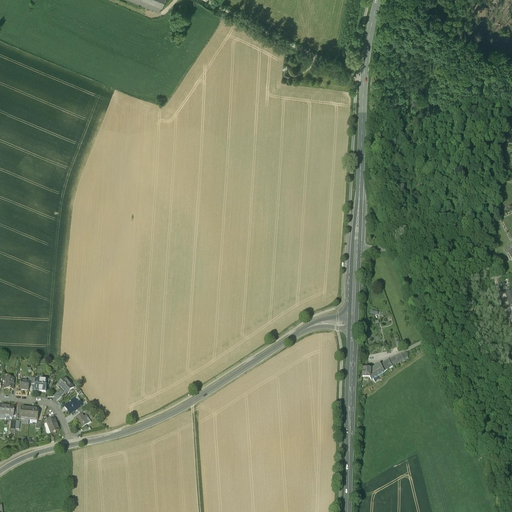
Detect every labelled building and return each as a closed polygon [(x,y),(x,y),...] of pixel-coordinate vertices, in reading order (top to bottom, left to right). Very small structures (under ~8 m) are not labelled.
[(162,6),(146,0),(127,0),(159,13),(162,6)] [(391,358),(380,364),(381,367),(372,373),(372,368),(366,368),(366,369),(370,369),(370,377),(371,379),(395,365),(391,358)] [(366,369),(363,369),(363,372),(362,372),(362,377),(370,377),(370,369),(366,369)] [(14,379),(5,378),(3,389),(9,390),(10,389),(13,390),(14,379)] [(74,388),(65,378),(57,386),(58,385),(62,390),(65,393),(64,394),(65,394),(67,392),(68,393),(74,388)] [(47,381),(35,380),(35,385),(34,391),(45,392),(47,381)] [(29,382),(20,381),(19,390),(28,391),(29,384),(29,382)] [(75,400),(68,405),(68,404),(65,407),(67,410),(68,410),(71,414),(77,410),(80,407),(75,400)] [(13,407),(5,406),(5,416),(13,416),(13,407)] [(29,408),(21,408),(20,418),(24,419),(24,418),(28,418),(29,408)] [(38,409),(29,408),(28,418),(28,419),(33,420),(33,419),(37,419),(37,420),(38,409)] [(80,415),(74,419),(78,425),(79,424),(82,428),(86,426),(91,422),(88,418),(87,417),(86,416),(85,417),(84,417),(82,414),(80,415)] [(47,422),(51,433),(59,430),(55,419),(54,420),(47,422)] [(10,429),(19,429),(19,420),(10,420),(10,429)]
